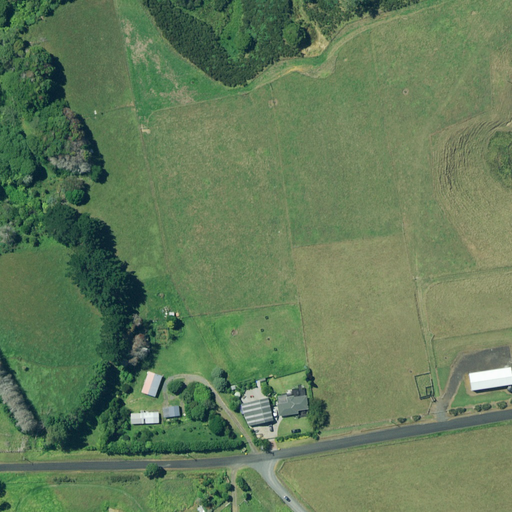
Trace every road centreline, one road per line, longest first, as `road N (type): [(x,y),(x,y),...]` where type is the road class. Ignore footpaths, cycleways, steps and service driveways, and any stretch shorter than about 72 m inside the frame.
road 1 (unclassified): [(0,466),(261,454)]
road 2 (unclassified): [(261,454),(511,413)]
